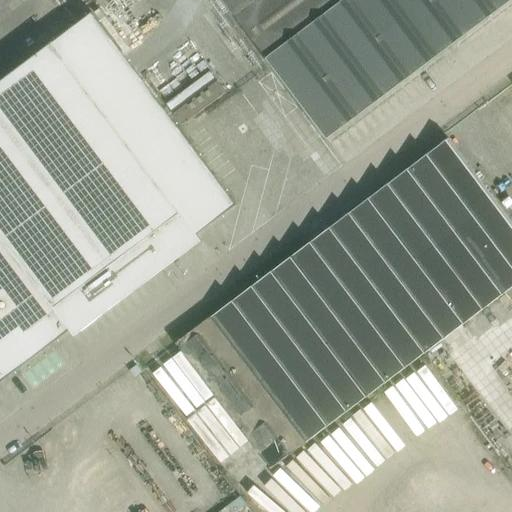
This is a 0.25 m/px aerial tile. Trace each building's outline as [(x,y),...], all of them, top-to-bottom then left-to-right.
[(511,0),(222,0),(328,139),(511,0)] [(0,83),(0,382),(0,383),(71,331),(72,332),(199,237),(198,235),(224,216),(237,206),(92,14),(79,24),(0,83)] [(210,72),(166,105),(182,126),(226,93),(210,72)] [(291,258),(209,320),(303,445),(455,331),(464,324),(511,288),(511,223),(505,214),(449,139),(428,155),(291,258)] [(438,364),(289,460),(290,462),(285,465),(314,511),(331,501),(330,499),(469,410),(438,364)] [(241,496),(228,506),(233,511),(236,511),(247,504),(241,496)]
